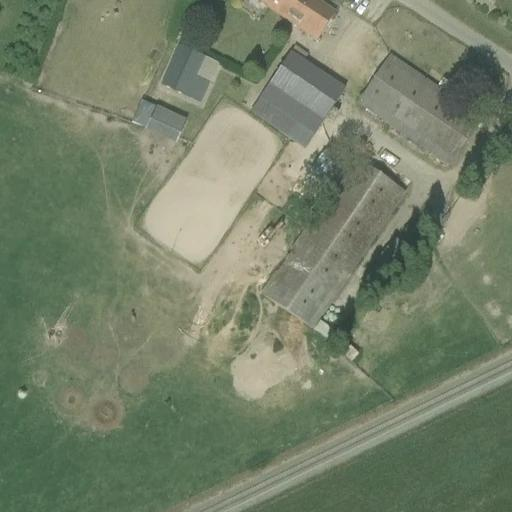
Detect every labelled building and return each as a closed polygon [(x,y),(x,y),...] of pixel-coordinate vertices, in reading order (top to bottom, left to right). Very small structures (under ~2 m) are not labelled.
[(256,0),(318,41),(335,15),(312,0),(256,0)] [(178,47),(161,85),(200,103),(208,84),(193,78),(202,58),(178,47)] [(289,54),(256,102),(272,112),(274,109),(276,111),(267,123),(305,147),(310,140),(311,141),(344,92),(289,54)] [(483,118),(392,57),(357,105),(450,167),(483,118)] [(144,100),(134,124),(181,144),(191,120),(144,100)] [(406,195),(354,159),(261,295),(313,332),(406,195)] [(400,240),(381,259),(392,270),(411,252),(400,240)]
